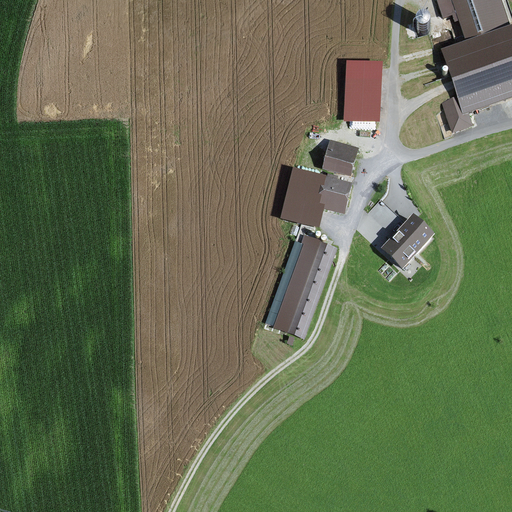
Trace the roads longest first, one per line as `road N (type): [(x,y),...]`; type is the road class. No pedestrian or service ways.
road 1 (track): [(170,511),(228,417),(307,347),(364,189),(399,153)]
road 2 (track): [(399,0),(391,119),(399,153)]
